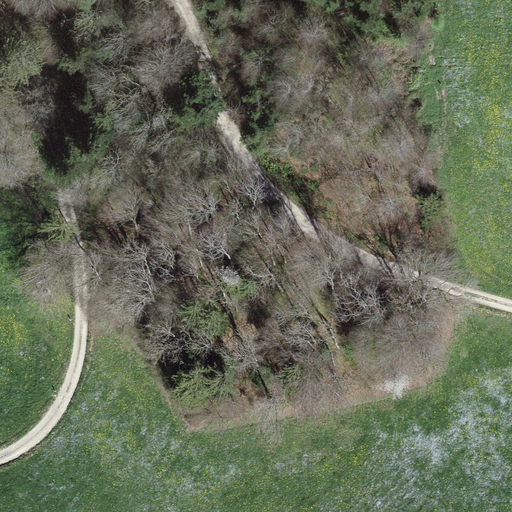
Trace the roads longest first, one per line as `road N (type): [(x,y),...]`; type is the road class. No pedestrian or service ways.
road 1 (track): [(0,461),(53,423),(81,351),(81,241),(31,0)]
road 2 (track): [(180,0),(236,144),(291,213),(364,259),(511,308)]
